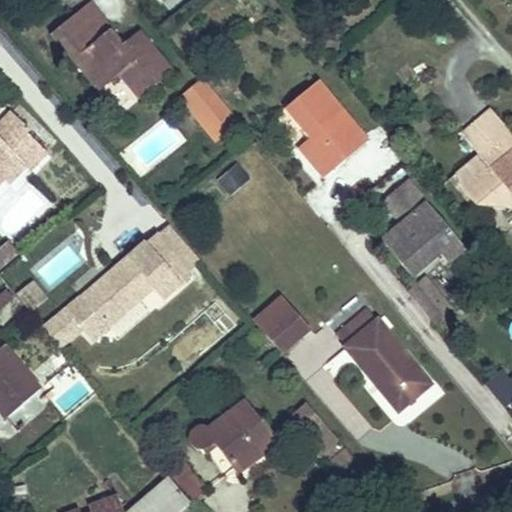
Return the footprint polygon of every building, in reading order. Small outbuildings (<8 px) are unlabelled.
[(91,4),(78,15),(99,40),(112,29),(91,4)] [(99,40),(78,15),(53,35),(99,90),(119,73),(140,98),(172,72),(143,38),(129,49),(124,43),(112,29),(99,40)] [(129,49),(143,38),(138,32),(124,43),(129,49)] [(214,145),(240,122),(201,78),(176,101),(214,145)] [(319,81),(285,109),(309,138),(297,147),(323,178),(369,141),(319,81)] [(464,134),(481,154),(509,131),(492,110),(464,134)] [(0,181),(2,179),(8,184),(25,165),(31,170),(49,151),(30,134),(32,130),(11,111),(0,122),(0,181)] [(473,174),(466,167),(457,175),(460,185),(478,206),(489,196),(499,209),(511,197),(511,134),(509,131),(481,154),(487,162),(473,174)] [(481,154),(466,167),(473,174),(487,162),(481,154)] [(357,190),(387,178),(380,163),(351,176),(357,190)] [(239,166),(219,182),(229,194),(248,177),(239,166)] [(427,199),(383,237),(397,253),(404,247),(408,252),(401,258),(415,273),(443,249),(450,259),(452,256),(466,245),(427,199)] [(155,233),(67,311),(94,342),(153,289),(163,300),(192,275),(155,233)] [(0,272),(21,255),(8,240),(0,246),(0,272)] [(466,245),(452,256),(470,277),(485,265),(466,245)] [(66,247),(38,272),(51,287),(79,262),(66,247)] [(404,247),(397,253),(401,258),(408,252),(404,247)] [(413,286),(432,308),(446,296),(427,274),(413,286)] [(15,296),(31,314),(48,300),(32,281),(15,296)] [(439,317),(453,305),(446,296),(432,308),(439,317)] [(283,302),(256,326),(281,355),(309,331),(283,302)] [(354,326),(361,335),(377,322),(370,313),(354,326)] [(377,322),(361,335),(345,348),(399,411),(429,384),(377,322)] [(2,347),(0,348),(0,411),(6,418),(39,388),(2,347)] [(309,442),(315,448),(333,432),(295,389),(277,404),(309,442)] [(204,444),(213,438),(238,472),(276,445),(246,405),(231,415),(227,410),(222,414),(225,419),(211,429),(205,426),(203,426),(200,426),(196,426),(195,427),(191,431),(190,432),(190,436),(191,439),(194,443),(196,444),(201,445),(204,444)] [(333,432),(315,448),(332,459),(346,447),(333,432)] [(195,470),(182,481),(197,499),(210,488),(195,470)] [(131,511),(178,511),(190,502),(170,479),(131,511)] [(121,511),(116,498),(91,507),(93,511),(79,511),(80,511),(78,511),(121,511)]
